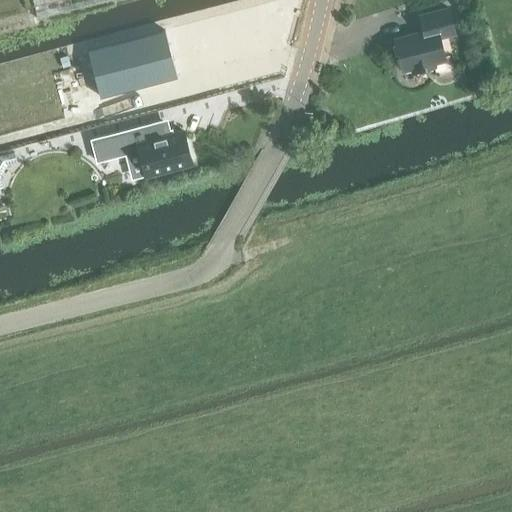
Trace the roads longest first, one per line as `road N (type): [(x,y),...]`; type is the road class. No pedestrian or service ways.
road 1 (residential): [(0,326),(205,267),(275,147),(321,0)]
road 2 (track): [(511,176),(301,243),(242,258),(215,254)]
